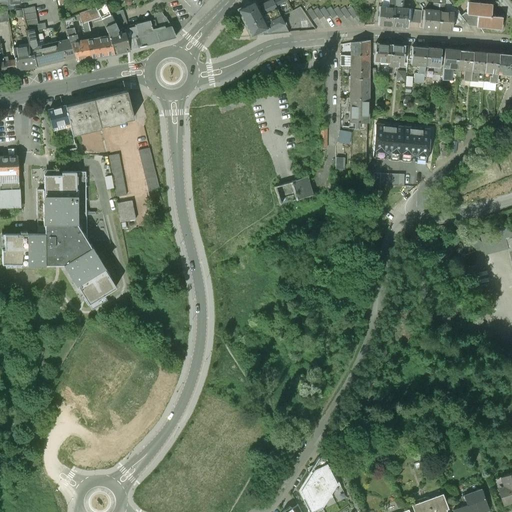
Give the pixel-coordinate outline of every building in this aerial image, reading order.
[(270,0),(257,7),(254,0),(237,8),(251,36),(262,31),(266,29),(267,32),(285,24),(281,16),(275,5),(272,0),(270,0)] [(287,0),(285,0),(275,5),(281,16),(292,10),(287,0)] [(492,4),(468,2),(467,13),(465,12),(461,16),(465,21),(468,25),(477,26),(477,27),(495,28),(496,30),(503,31),(504,25),(501,23),(502,17),(491,16),(492,4)] [(111,15),(105,3),(101,5),(106,18),(111,15)] [(433,11),(424,10),(423,28),(436,29),(439,4),(434,3),(433,11)] [(452,12),(444,12),(444,4),(439,4),(436,29),(451,30),(452,19),(452,12)] [(325,9),(324,6),(319,9),(323,15),(325,19),(330,15),(325,9)] [(333,9),(330,6),(325,9),(330,15),(332,17),(336,14),(333,9)] [(339,9),(337,6),(333,9),(336,14),(339,18),(343,15),(339,9)] [(346,9),(344,6),(339,9),(343,15),(346,18),(350,15),(346,9)] [(357,14),(351,6),(346,9),(350,15),(352,18),(357,14)] [(95,7),(79,14),(84,32),(90,31),(87,21),(99,17),(95,7)] [(313,10),(311,7),(306,11),(313,20),(317,16),(313,10)] [(317,7),(313,10),(317,16),(319,19),(323,15),(319,9),(317,7)] [(389,8),(379,7),(378,25),(393,26),(394,8),(389,8)] [(401,9),(394,8),(393,26),(407,27),(409,9),(401,9)] [(7,10),(0,9),(0,21),(8,20),(7,10)] [(421,10),(412,10),(411,21),(420,22),(421,10)] [(461,16),(456,10),(452,12),(452,19),(454,19),(453,25),(460,26),(465,21),(461,16)] [(36,12),(24,14),(25,20),(37,18),(36,12)] [(118,30),(111,15),(106,18),(102,20),(108,33),(108,36),(109,36),(114,54),(122,52),(130,49),(124,28),(118,30)] [(74,16),(63,21),(66,29),(74,26),(72,20),(75,19),(74,16)] [(37,18),(25,20),(26,26),(33,25),(38,24),(37,18)] [(149,20),(135,24),(124,27),(123,27),(124,28),(130,49),(153,43),(176,37),(170,26),(164,28),(163,26),(151,29),(149,20)] [(285,24),(267,32),(266,29),(262,31),(263,35),(289,32),(285,24)] [(86,39),(77,40),(74,26),(66,29),(69,39),(75,57),(76,59),(77,60),(83,59),(89,58),(86,39)] [(63,40),(36,46),(33,29),(26,30),(29,45),(30,56),(33,55),(36,66),(56,62),(70,58),(75,57),(69,39),(63,40)] [(97,35),(92,35),(93,38),(86,39),(89,58),(101,56),(114,54),(109,36),(108,36),(98,37),(97,35)] [(369,40),(351,42),(351,54),(368,55),(369,40)] [(390,44),(375,43),(373,62),(378,63),(378,61),(382,61),(381,70),(387,71),(390,44)] [(404,46),(390,44),(387,71),(393,71),(394,65),(402,66),(404,46)] [(29,45),(13,48),(15,60),(16,69),(25,68),(33,67),(30,56),(29,45)] [(426,48),(412,46),(410,64),(419,65),(424,65),(426,48)] [(440,49),(426,48),(424,65),(430,66),(439,66),(440,49)] [(458,50),(445,49),(442,78),(449,79),(449,78),(456,79),(458,50)] [(472,52),(458,50),(456,79),(470,80),(472,52)] [(485,53),(472,52),(470,80),(476,81),(477,71),(483,71),(485,53)] [(483,71),(491,72),(491,75),(490,75),(489,82),(495,83),(496,74),(498,54),(485,53),(483,71)] [(368,55),(351,54),(350,77),(368,77),(368,69),(368,55)] [(511,55),(498,54),(496,74),(511,75),(511,71),(511,55)] [(15,60),(0,61),(0,71),(16,69),(15,60)] [(491,72),(483,71),(482,81),(489,82),(490,75),(491,75),(491,72)] [(511,75),(496,74),(495,83),(507,84),(511,75)] [(368,77),(350,77),(350,96),(368,97),(368,81),(368,77)] [(127,90),(94,99),(100,124),(107,122),(108,123),(125,119),(124,117),(133,115),(127,90)] [(368,97),(350,96),(349,126),(358,126),(359,125),(360,125),(360,121),(367,121),(368,97)] [(94,99),(65,106),(69,121),(72,132),(100,125),(100,124),(94,99)] [(65,106),(49,111),(53,126),(69,121),(65,106)] [(473,110),(467,110),(465,128),(471,129),(473,110)] [(394,124),(382,123),(382,124),(375,124),(372,156),(399,158),(402,126),(394,125),(394,124)] [(326,126),(319,126),(318,147),(325,147),(326,126)] [(421,127),(409,126),(409,127),(402,126),(399,158),(426,161),(429,129),(421,128),(421,127)] [(351,131),(339,128),(336,141),(349,143),(351,131)] [(149,148),(138,150),(148,191),(159,188),(149,148)] [(118,153),(107,155),(111,175),(113,187),(115,197),(126,194),(118,153)] [(2,156),(0,155),(0,165),(18,165),(17,155),(2,156)] [(343,156),(334,156),(334,167),(343,167),(343,156)] [(68,171),(62,171),(62,174),(44,174),(44,190),(38,190),(38,226),(45,226),(45,234),(27,234),(27,232),(21,232),(21,234),(5,234),(5,249),(2,249),(2,264),(6,263),(6,265),(10,264),(10,263),(13,263),(13,264),(20,264),(20,263),(27,263),(27,264),(34,264),(34,263),(41,263),(41,264),(48,264),(48,263),(55,263),(55,264),(62,264),(62,263),(66,263),(66,264),(64,265),(65,267),(64,268),(69,275),(70,274),(73,280),(73,281),(77,287),(77,286),(85,298),(84,298),(86,302),(87,302),(88,304),(114,288),(107,274),(108,274),(104,268),(103,268),(100,262),(101,262),(97,254),(96,255),(93,250),(94,249),(91,243),(90,243),(86,237),(86,214),(95,214),(95,211),(86,211),(86,171),(79,171),(68,171)] [(111,175),(105,177),(107,188),(113,187),(111,175)] [(307,175),(292,179),(297,198),(312,193),(307,175)] [(19,189),(9,190),(9,197),(8,197),(9,207),(20,206),(19,189)] [(131,200),(116,202),(120,222),(135,219),(131,200)] [(511,228),(480,237),(485,256),(509,250),(507,241),(511,239),(511,228)] [(318,457),(298,490),(309,511),(320,511),(324,510),(321,506),(323,503),(325,502),(325,500),(332,496),(330,492),(333,487),(339,484),(325,454),(318,457)] [(511,472),(500,477),(505,491),(499,493),(503,505),(511,502),(511,472)] [(481,489),(463,496),(467,504),(459,507),(460,511),(477,511),(482,510),(482,511),(485,511),(489,511),(481,489)] [(447,511),(441,496),(414,506),(416,511),(447,511)]
